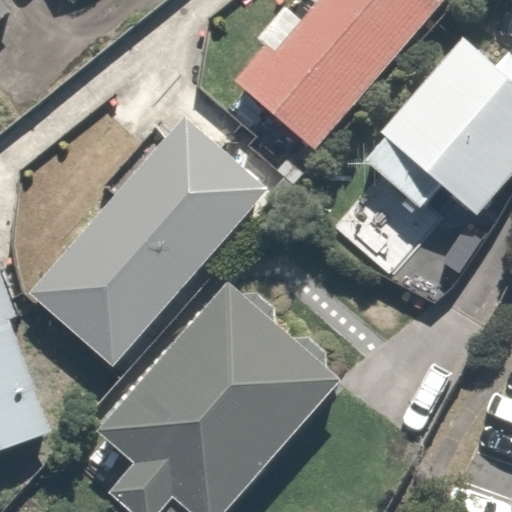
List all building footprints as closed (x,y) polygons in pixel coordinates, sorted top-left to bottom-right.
[(341,0),(314,28),(304,18),(268,55),(274,61),(247,88),(334,171),(484,11),(472,0),(341,0)] [(511,66),(504,77),(472,51),(373,175),(439,228),(458,205),(496,236),(511,215),(511,66)] [(109,195),(126,211),(38,312),(126,389),(281,211),(193,134),(180,149),(163,134),(109,195)] [(14,280),(0,284),(0,484),(76,458),(14,280)] [(251,511),(353,393),(241,298),(110,452),(146,483),(125,507),(130,511),(251,511)]
